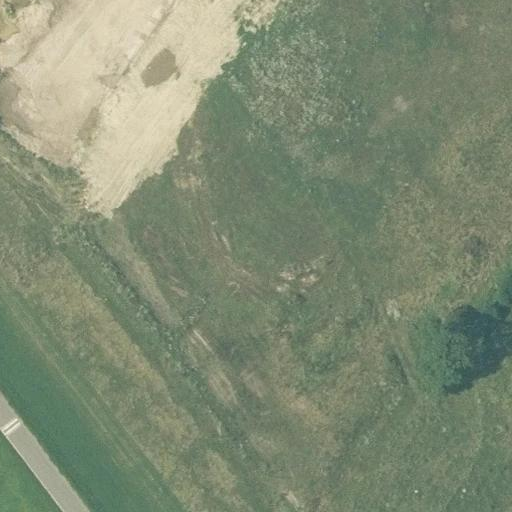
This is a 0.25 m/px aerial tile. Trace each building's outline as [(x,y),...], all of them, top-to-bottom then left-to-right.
[(251,0),(77,216),(132,296),(345,21),(373,0),(251,0)] [(511,83),(508,80),(354,264),(388,292),(511,139),(511,0),(477,0),(511,44),(511,83)] [(188,307),(157,329),(228,428),(348,343),(324,306),(270,345),(282,361),(245,388),(188,307)] [(511,344),(495,367),(511,379),(511,344)] [(511,458),(501,450),(480,477),(511,500),(511,458)] [(493,511),(465,491),(449,511),(493,511)]
